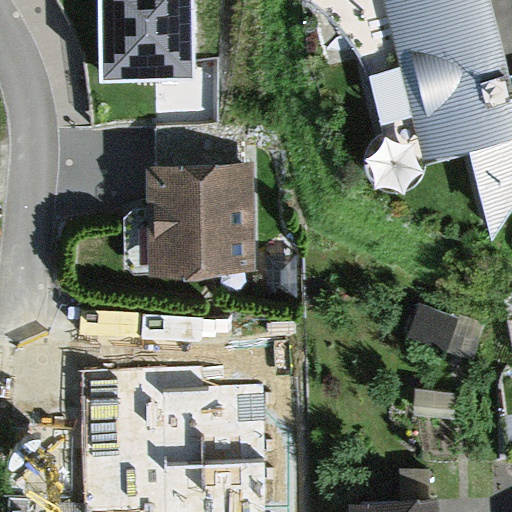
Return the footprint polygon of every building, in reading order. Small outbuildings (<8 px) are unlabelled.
[(196,80),(195,0),(100,0),(101,81),(196,80)] [(511,66),(493,0),(309,0),(320,9),(344,34),(364,68),(380,136),(377,137),(372,142),(369,148),(367,155),(367,163),(368,169),(371,177),(374,182),(378,186),(383,190),(388,191),(393,192),(400,192),(406,190),(411,188),(415,185),(420,180),(423,173),(424,162),(470,151),(492,240),(511,213),(511,66)] [(247,164),(148,164),(148,226),(128,226),(128,268),(247,268),(247,164)] [(315,389),(313,344),(269,347),(271,391),(315,389)] [(206,370),(84,374),(87,511),(269,511),(266,387),(207,389),(206,370)] [(436,511),(436,502),(347,503),(346,511),(436,511)]
